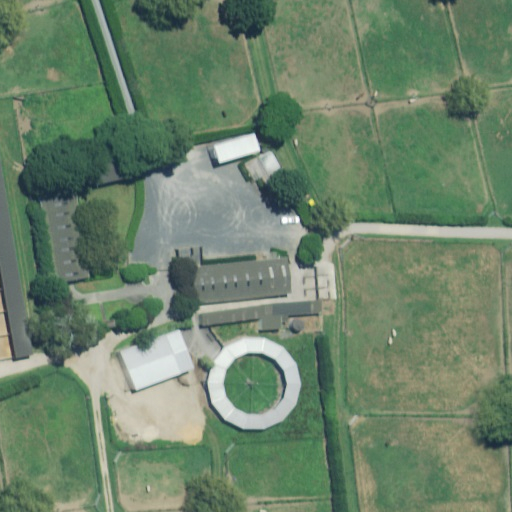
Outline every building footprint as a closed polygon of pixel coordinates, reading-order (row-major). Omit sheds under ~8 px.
[(255,150),(249,133),(208,145),(214,163),(255,150)] [(281,174),(270,151),(252,161),(264,183),(281,174)] [(86,277),(73,193),(38,198),(51,283),(86,277)] [(290,294),(287,258),(188,268),(192,304),(290,294)] [(200,322),(260,319),(261,330),(281,329),(280,315),(311,313),(310,302),(199,309),(200,322)] [(190,367),(175,330),(117,352),(131,390),(190,367)] [(220,419),(227,424),(235,428),(236,429),(243,431),(251,432),(259,431),(268,429),(275,426),(282,421),(288,415),(293,409),(297,401),(300,393),(301,385),(300,376),(298,368),(295,360),(290,353),(284,347),(278,342),(270,338),(262,336),(254,335),(245,336),(237,338),(229,341),(222,346),(216,351),(211,358),(207,366),(205,374),(204,382),(205,390),(207,399),(210,406),(215,413),(220,419)]
